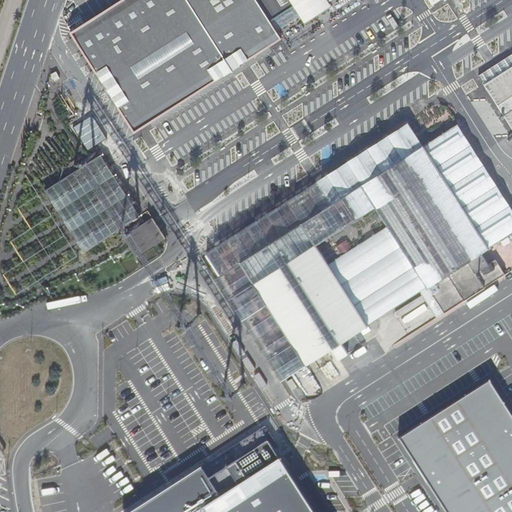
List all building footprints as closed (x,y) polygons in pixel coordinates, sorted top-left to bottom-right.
[(68,27),(135,132),(208,85),(210,75),(228,62),(247,51),(256,54),(281,38),(277,31),(300,16),(305,23),(332,5),(328,0),(137,0),(90,31),(82,18),(68,27)] [(247,51),(228,62),(233,70),(240,65),(240,64),(256,54),(247,51)] [(511,53),(479,75),(511,127),(511,53)] [(210,75),(208,85),(224,74),(225,75),(233,70),(228,62),(210,75)] [(221,276),(219,276),(284,378),(332,348),(339,359),(348,353),(341,342),(367,326),(367,325),(427,286),(444,312),(505,274),(495,259),(488,264),(482,253),(489,248),(488,247),(511,231),(511,208),(458,124),(423,147),(408,123),(350,165),(349,163),(227,241),(231,248),(211,260),(221,276)] [(38,178),(76,153),(64,136),(26,160),(38,178)] [(54,209),(110,173),(97,153),(41,188),(54,209)] [(67,229),(123,194),(110,173),(54,209),(67,229)] [(80,250),(136,215),(123,194),(67,229),(80,250)] [(127,232),(141,254),(167,236),(153,215),(127,232)] [(511,511),(511,420),(484,377),(393,435),(442,511),(511,511)] [(234,485),(275,458),(263,439),(222,466),(234,485)] [(315,511),(279,456),(275,458),(234,485),(214,497),(190,511),(315,511)] [(190,511),(214,497),(196,469),(127,511),(190,511)]
